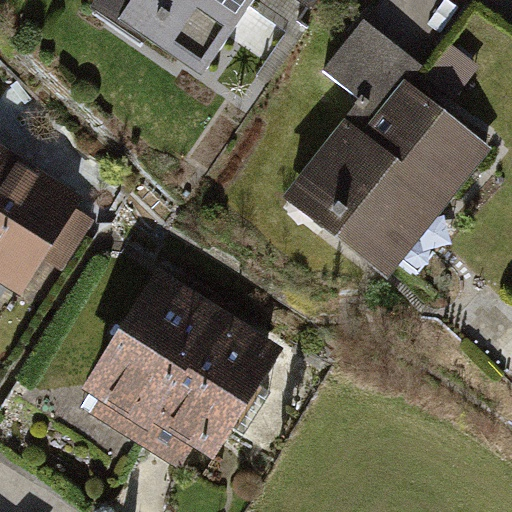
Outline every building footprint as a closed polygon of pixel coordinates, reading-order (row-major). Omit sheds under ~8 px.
[(147,0),(126,32),(209,88),(247,32),(290,60),(330,0),(147,0)] [(364,43),(331,87),(369,115),(293,217),(396,293),(490,167),(405,104),(419,84),(364,43)] [(436,71),(464,92),(484,64),(456,44),(436,71)] [(0,204),(18,175),(0,163),(0,204)] [(0,204),(0,300),(32,319),(92,220),(18,175),(0,204)] [(227,324),(167,287),(89,416),(154,452),(227,324)] [(221,490),(294,362),(227,324),(154,452),(221,490)]
